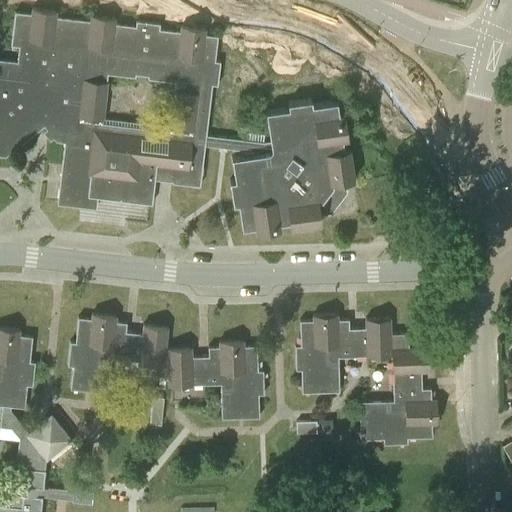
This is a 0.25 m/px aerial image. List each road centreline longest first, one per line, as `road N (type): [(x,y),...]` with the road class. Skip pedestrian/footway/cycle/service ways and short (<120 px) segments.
road 1 (unclassified): [(0,255),(220,275),(485,267)]
road 2 (secondary): [(475,128),(330,43),(272,19),(174,0)]
road 3 (residential): [(484,511),(485,267)]
road 4 (secondary): [(489,55),(408,29),(357,0)]
